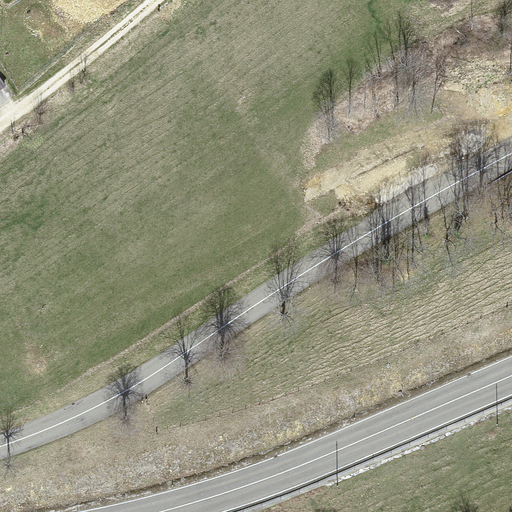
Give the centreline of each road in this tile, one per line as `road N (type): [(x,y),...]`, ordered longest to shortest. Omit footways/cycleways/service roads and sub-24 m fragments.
road 1 (secondary): [(511,151),(352,242),(168,366),(0,446)]
road 2 (primary): [(511,373),(286,472),(158,511)]
road 3 (track): [(159,0),(0,135)]
